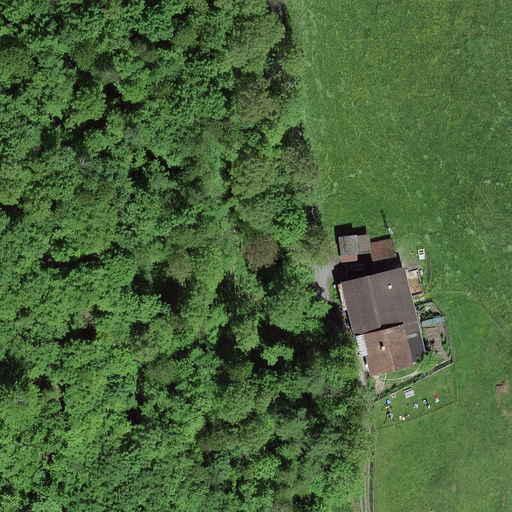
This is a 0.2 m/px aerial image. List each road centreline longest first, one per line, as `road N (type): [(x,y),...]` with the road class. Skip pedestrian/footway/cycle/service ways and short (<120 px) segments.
road 1 (track): [(272,0),(320,308),(361,401),(360,511)]
road 2 (track): [(0,389),(50,372),(62,342),(53,262),(0,201)]
